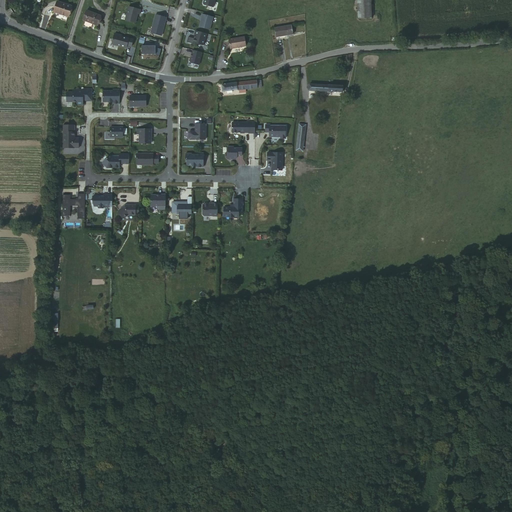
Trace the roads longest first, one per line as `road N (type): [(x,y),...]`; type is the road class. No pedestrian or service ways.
road 1 (unclassified): [(511,36),(372,46),(256,72),(170,78)]
road 2 (unclassified): [(164,77),(0,18)]
road 3 (residential): [(87,176),(93,114),(169,115)]
